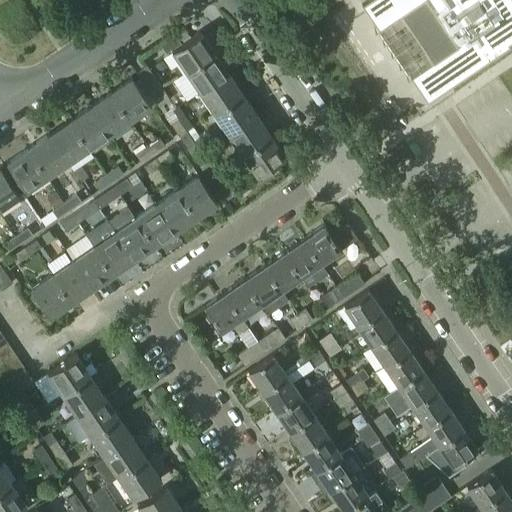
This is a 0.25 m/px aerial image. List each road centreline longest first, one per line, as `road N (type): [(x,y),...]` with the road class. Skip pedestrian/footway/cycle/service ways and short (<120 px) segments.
road 1 (residential): [(285,511),(158,328),(155,302),(164,285),(341,162)]
road 2 (tertiary): [(511,412),(341,162)]
road 3 (tertiary): [(341,162),(230,0)]
road 4 (residential): [(14,111),(173,0)]
